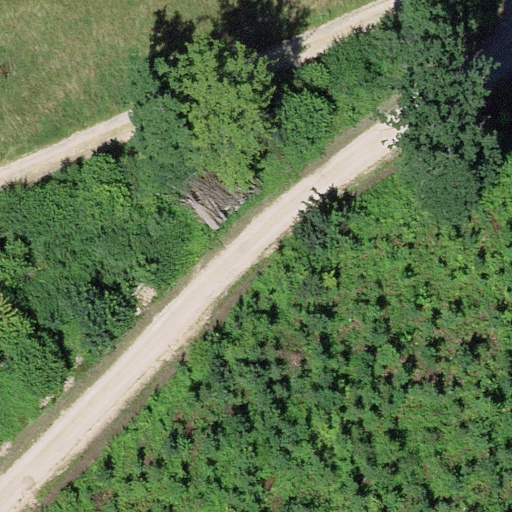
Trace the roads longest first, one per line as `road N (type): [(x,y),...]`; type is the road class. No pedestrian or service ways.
road 1 (track): [(511,30),(377,136),(204,292),(0,503)]
road 2 (track): [(436,0),(0,179)]
